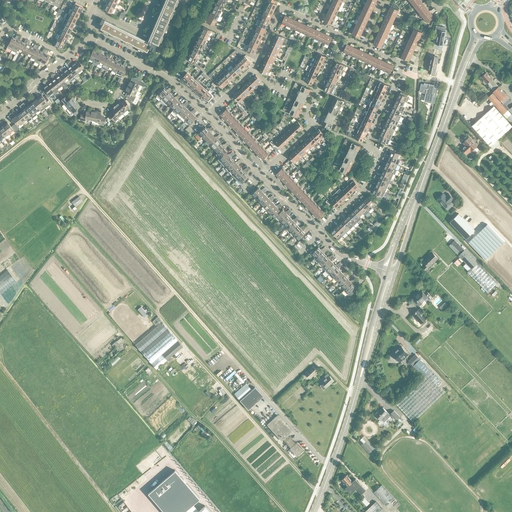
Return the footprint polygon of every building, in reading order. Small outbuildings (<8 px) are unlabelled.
[(102,19),(99,23),(100,23),(102,24),(100,29),(115,36),(120,38),(120,39),(127,42),(132,44),(132,45),(147,52),(149,48),(153,50),(155,46),(156,44),(158,45),(161,38),(160,38),(161,36),(162,36),(165,29),(164,29),(166,24),(167,24),(170,17),(169,17),(172,12),(175,5),(176,0),(177,0),(166,0),(148,43),(104,21),(104,20),(102,19)] [(269,1),(267,6),(275,10),(277,4),(269,1)] [(375,5),(367,1),(365,6),(373,10),(375,5)] [(421,1),(414,6),(417,10),(424,5),(421,1)] [(338,10),(340,6),(332,2),(331,5),(329,4),(328,6),(338,10)] [(224,7),(216,3),(214,7),(221,11),(224,7)] [(82,7),(81,7),(75,4),(72,9),(80,13),(82,7)] [(114,8),(106,4),(103,9),(108,12),(107,13),(110,15),(114,8)] [(427,9),(424,5),(417,10),(421,14),(427,9)] [(267,6),(265,11),(272,15),(275,10),(267,6)] [(336,15),(338,10),(328,6),(327,7),(330,8),(328,11),(336,15)] [(365,6),(363,10),(370,14),(373,10),(365,6)] [(391,6),(388,11),(396,15),(399,10),(391,6)] [(221,11),(214,7),(211,12),(219,16),(221,11)] [(80,13),(72,9),(70,14),(77,18),(80,13)] [(427,9),(421,14),(424,18),(431,13),(427,9)] [(370,14),(363,10),(360,15),(368,19),(370,14)] [(265,11),(263,16),(262,16),(270,19),(272,15),(265,11)] [(334,20),(336,15),(328,11),(327,14),(325,13),(324,15),(334,20)] [(396,15),(388,11),(386,16),(394,20),(396,15)] [(219,16),(211,12),(209,16),(217,20),(219,16)] [(65,18),(75,23),(77,18),(70,14),(67,13),(65,18)] [(434,17),(431,13),(424,18),(427,22),(434,17)] [(260,15),(258,20),(268,24),(270,19),(262,16),(263,16),(260,15)] [(282,23),(286,25),(291,15),(289,15),(288,17),(285,15),(282,23)] [(286,25),(291,28),(295,20),(292,18),(293,16),(291,15),(286,25)] [(334,20),(324,15),(323,17),(325,18),(324,21),(332,25),(334,20)] [(360,15),(358,20),(366,23),(368,19),(360,15)] [(207,21),(214,25),(217,20),(209,16),(207,21)] [(386,16),(384,20),(392,24),(394,20),(386,16)] [(75,23),(65,18),(62,23),(64,24),(72,28),(75,23)] [(291,28),(296,30),(300,20),(299,19),(298,21),(295,20),(291,28)] [(268,24),(258,20),(256,25),(258,26),(266,29),(268,24)] [(296,30),(300,32),(304,24),(301,23),(302,20),(300,20),(296,30)] [(366,23),(358,20),(356,24),(364,28),(366,23)] [(392,24),(384,20),(382,25),(390,29),(392,24)] [(300,32),(305,34),(310,24),(308,23),(307,25),(304,24),(300,32)] [(72,28),(64,24),(62,29),(69,33),(72,28)] [(310,24),(305,34),(310,36),(313,28),(310,27),(311,25),(310,24)] [(356,24),(354,29),(362,33),(364,28),(356,24)] [(382,25),(380,30),(388,33),(390,29),(382,25)] [(435,31),(434,33),(438,34),(436,43),(436,44),(442,45),(445,32),(445,31),(444,31),(445,27),(444,27),(440,26),(436,25),(436,26),(435,31)] [(209,35),(212,30),(204,26),(202,31),(209,35)] [(266,29),(258,26),(256,31),(263,34),(266,29)] [(310,36),(314,38),(319,28),(317,27),(316,30),(313,28),(310,36)] [(69,33),(62,29),(60,28),(59,30),(58,31),(59,33),(60,33),(59,35),(67,38),(69,33)] [(319,40),(322,32),(320,31),(320,29),(319,28),(314,38),(319,40)] [(362,33),(354,29),(352,34),(360,38),(362,33)] [(412,33),(420,37),(422,32),(414,29),(412,33)] [(251,34),(253,36),(261,39),(263,34),(256,31),(253,30),(251,34)] [(388,33),(380,30),(378,34),(386,38),(388,33)] [(209,35),(202,31),(200,36),(207,40),(209,35)] [(319,40),(323,43),(328,33),(326,32),(325,34),(322,32),(319,40)] [(328,33),(323,43),(328,45),(332,37),(329,35),(330,33),(328,33)] [(420,37),(412,33),(410,38),(418,42),(420,37)] [(6,48),(11,50),(18,35),(17,34),(16,35),(14,39),(12,38),(12,37),(12,36),(6,48)] [(285,38),(277,34),(274,39),(283,42),(285,38)] [(378,34),(376,39),(383,43),(386,38),(378,34)] [(17,50),(21,42),(18,41),(20,37),(20,36),(18,35),(11,50),(16,52),(17,50)] [(67,38),(59,35),(57,40),(64,44),(67,38)] [(207,40),(200,36),(197,41),(205,44),(207,40)] [(261,39),(253,36),(251,40),(259,44),(261,39)] [(418,42),(410,38),(408,43),(416,46),(418,42)] [(17,50),(21,52),(27,40),(26,39),(25,39),(23,43),(21,42),(17,50)] [(283,42),(274,39),(272,43),(280,47),(283,42)] [(383,43),(376,39),(373,44),(381,48),(383,43)] [(21,52),(26,55),(30,47),(27,45),(29,41),(28,40),(27,40),(21,52)] [(54,45),(62,49),(64,44),(57,40),(54,45)] [(259,44),(251,40),(249,45),(256,49),(259,44)] [(195,45),(202,49),(205,44),(197,41),(195,45)] [(280,47),(272,43),(270,48),(278,52),(280,47)] [(343,52),(348,54),(353,44),(351,43),(350,45),(347,44),(343,52)] [(416,46),(408,43),(406,47),(414,51),(416,46)] [(33,48),(30,47),(26,55),(31,57),(36,47),(37,44),(36,44),(35,44),(33,48)] [(37,44),(36,47),(31,57),(35,59),(39,51),(36,50),(38,46),(38,45),(37,44)] [(348,54),(353,56),(356,48),(353,47),(354,45),(353,44),(348,54)] [(202,49),(195,45),(193,50),(200,53),(202,49)] [(249,45),(247,50),(246,52),(250,54),(251,52),(254,54),(256,49),(249,45)] [(414,51),(406,47),(404,52),(411,56),(414,51)] [(39,64),(40,62),(46,49),(44,48),(43,48),(41,52),(39,51),(35,59),(34,61),(39,64)] [(88,59),(93,61),(99,49),(98,48),(97,48),(95,52),(93,51),(93,50),(88,59)] [(278,52),(270,48),(268,52),(276,56),(278,52)] [(353,56),(357,58),(362,48),(360,48),(359,50),(356,48),(353,56)] [(357,58),(362,60),(366,53),(363,51),(364,49),(362,48),(357,58)] [(47,50),(46,49),(40,62),(45,64),(47,65),(50,58),(48,57),(49,55),(48,56),(46,54),(47,51),(47,50)] [(93,61),(92,63),(97,66),(98,64),(102,56),(99,54),(101,50),(101,49),(99,49),(93,61)] [(200,53),(193,50),(190,54),(198,58),(199,59),(201,56),(199,55),(200,53)] [(276,56),(268,52),(266,57),(274,61),(276,56)] [(314,57),(323,61),(326,56),(316,52),(314,57)] [(362,60),(367,63),(371,53),(370,52),(369,54),(366,53),(362,60)] [(411,56),(404,52),(401,57),(409,60),(411,56)] [(107,68),(111,60),(109,59),(110,55),(110,54),(109,53),(107,56),(106,58),(102,66),(101,68),(106,70),(107,68)] [(367,63),(371,65),(375,57),(372,55),(373,53),(371,53),(367,63)] [(198,58),(190,54),(188,59),(195,63),(198,58)] [(432,54),(429,71),(436,73),(440,56),(432,54)] [(106,58),(102,56),(98,64),(102,66),(106,58)] [(241,59),(246,66),(251,62),(245,56),(241,59)] [(371,65),(376,67),(380,57),(379,56),(378,58),(375,57),(371,65)] [(274,61),(266,57),(264,62),(272,66),(274,61)] [(311,61),(321,66),(323,61),(314,57),(313,57),(311,61)] [(376,67),(381,69),(384,61),(381,60),(382,58),(380,57),(376,67)] [(242,69),(246,66),(241,59),(239,58),(235,61),(242,69)] [(77,73),(84,68),(79,61),(77,63),(75,62),(76,63),(74,64),(71,61),(70,60),(69,61),(70,64),(72,66),(79,75),(77,73)] [(115,62),(111,60),(107,68),(111,70),(115,62)] [(381,69),(385,71),(390,61),(388,60),(387,62),(384,61),(381,69)] [(231,65),(238,73),(242,69),(235,61),(231,65)] [(321,66),(311,61),(309,66),(319,70),(321,66)] [(346,66),(336,61),(334,66),(344,71),(346,66)] [(390,61),(385,71),(390,73),(394,65),(390,64),(391,62),(390,61)] [(111,70),(116,73),(120,65),(115,62),(111,70)] [(122,66),(120,65),(116,73),(120,75),(119,77),(122,78),(125,71),(123,71),(127,63),(125,62),(124,62),(122,66)] [(272,66),(264,62),(262,66),(270,70),(272,66)] [(227,69),(229,71),(235,77),(238,73),(231,65),(227,69)] [(79,75),(72,66),(68,69),(75,78),(79,75)] [(270,70),(262,66),(259,71),(268,75),(270,70)] [(307,71),(317,75),(319,70),(309,66),(307,71)] [(344,71),(334,66),(332,71),(340,74),(342,75),(344,71)] [(61,68),(62,70),(64,72),(69,79),(71,81),(75,78),(68,69),(66,70),(63,67),(62,67),(61,68)] [(184,70),(180,76),(182,78),(182,79),(186,82),(192,76),(184,70)] [(225,74),(231,80),(235,77),(229,71),(225,74)] [(307,76),(315,80),(317,75),(307,71),(305,75),(307,76)] [(340,74),(332,71),(330,75),(340,80),(340,78),(339,77),(340,74)] [(65,82),(69,79),(64,72),(60,75),(65,82)] [(223,72),(219,76),(227,84),(231,80),(225,74),(223,72)] [(486,73),(482,77),(484,80),(483,81),(485,84),(487,83),(489,82),(492,79),(493,78),(491,75),(490,76),(486,73)] [(52,82),(57,89),(61,86),(52,74),(52,75),(51,76),(54,80),(52,82)] [(57,78),(54,74),(53,74),(52,74),(61,86),(65,82),(60,75),(57,78)] [(262,81),(256,75),(252,78),(258,85),(262,81)] [(340,80),(330,75),(328,80),(336,84),(337,81),(339,82),(340,80)] [(192,76),(186,82),(190,86),(197,78),(195,79),(192,76)] [(219,76),(214,81),(220,88),(222,87),(223,88),(227,84),(219,76)] [(307,76),(304,81),(312,85),(315,80),(307,76)] [(127,85),(137,90),(140,85),(142,86),(144,82),(134,77),(132,81),(130,80),(127,85)] [(197,78),(190,86),(194,90),(200,84),(202,82),(197,78)] [(258,85),(252,78),(248,82),(254,88),(258,85)] [(482,117),(471,127),(489,147),(498,139),(500,137),(511,126),(511,125),(502,115),(503,114),(511,123),(511,115),(507,110),(509,109),(511,113),(511,106),(510,108),(504,103),(510,98),(492,79),(489,82),(496,89),(493,92),(494,92),(488,97),(495,105),(482,117)] [(44,81),(53,92),(55,94),(59,91),(57,89),(52,82),(49,84),(46,80),(45,80),(44,81)] [(336,84),(328,80),(326,85),(334,88),(336,84)] [(50,101),(52,99),(49,95),(53,92),(44,81),(43,81),(43,82),(46,86),(44,88),(43,87),(45,89),(42,91),(45,95),(50,101)] [(378,81),(376,86),(386,90),(388,85),(378,81)] [(200,84),(194,90),(198,93),(204,87),(205,85),(202,82),(200,84)] [(254,88),(248,82),(244,85),(251,92),(254,88)] [(419,90),(419,92),(420,91),(422,91),(426,92),(425,98),(429,98),(428,101),(431,102),(435,103),(436,97),(438,88),(434,87),(434,85),(434,86),(430,85),(430,84),(424,83),(424,84),(421,83),(419,90)] [(137,90),(127,85),(124,91),(128,93),(126,96),(133,101),(135,96),(134,96),(137,90)] [(251,92),(244,85),(241,89),(247,95),(251,92)] [(310,89),(302,85),(289,113),(297,117),(310,89)] [(326,85),(323,90),(331,93),(334,88),(326,85)] [(374,90),(384,95),(386,90),(376,86),(374,90)] [(161,99),(168,91),(164,88),(163,88),(161,87),(155,94),(161,99)] [(202,97),(208,91),(209,89),(207,87),(205,89),(204,87),(198,93),(202,97)] [(247,95),(241,89),(237,92),(243,99),(247,95)] [(374,90),(371,95),(382,99),(384,95),(374,90)] [(165,103),(166,101),(172,95),(168,91),(161,99),(165,103)] [(208,91),(202,97),(206,101),(207,100),(209,102),(214,96),(208,91)] [(243,99),(237,92),(233,96),(239,102),(243,99)] [(397,95),(396,96),(397,96),(396,97),(407,102),(409,97),(407,97),(408,95),(401,92),(400,93),(399,93),(398,95),(397,95)] [(50,101),(45,95),(43,97),(41,94),(39,96),(40,97),(37,99),(45,108),(52,103),(50,101)] [(166,101),(170,105),(176,99),(172,95),(166,101)] [(369,99),(372,100),(380,104),(382,99),(371,95),(369,99)] [(405,107),(407,102),(396,97),(397,96),(396,96),(395,95),(393,98),(395,99),(396,98),(397,98),(395,102),(405,107)] [(29,97),(28,99),(31,103),(29,105),(35,113),(39,110),(30,98),(29,97)] [(45,108),(37,99),(35,100),(33,100),(33,99),(31,97),(30,98),(39,110),(41,112),(45,108)] [(67,109),(76,101),(72,97),(68,100),(65,97),(61,100),(65,104),(63,105),(67,109)] [(335,97),(322,125),(331,129),(344,101),(335,97)] [(486,97),(480,103),(482,105),(488,99),(486,97)] [(170,105),(174,109),(180,102),(176,99),(170,105)] [(120,101),(115,105),(123,113),(130,107),(124,100),(121,102),(120,101)] [(380,104),(372,100),(369,105),(377,109),(380,104)] [(70,114),(72,112),(76,116),(78,113),(76,110),(80,106),(76,101),(67,109),(70,114)] [(180,102),(174,109),(178,112),(184,106),(180,102)] [(395,102),(393,107),(403,112),(405,107),(395,102)] [(23,103),(21,104),(31,117),(35,113),(29,105),(27,107),(24,103),(23,103)] [(21,104),(20,105),(20,106),(23,110),(20,112),(27,120),(28,122),(32,118),(31,117),(21,104)] [(367,104),(365,109),(375,113),(377,109),(369,105),(367,104)] [(389,107),(391,108),(390,109),(392,109),(391,112),(401,116),(403,112),(393,107),(392,106),(392,105),(391,104),(389,107)] [(118,118),(123,113),(115,105),(111,110),(112,111),(109,113),(110,115),(110,116),(114,121),(115,121),(116,122),(117,123),(118,122),(119,122),(119,120),(119,119),(118,118)] [(188,109),(184,106),(178,112),(182,116),(188,109)] [(223,120),(231,112),(227,108),(221,114),(223,117),(221,118),(223,120)] [(190,111),(188,109),(182,116),(186,120),(192,113),(193,112),(192,111),(190,111)] [(365,109),(363,113),(373,118),(375,113),(365,109)] [(22,123),(27,120),(20,112),(18,114),(18,113),(16,114),(16,113),(16,112),(14,110),(13,111),(22,123)] [(92,121),(94,111),(90,110),(90,112),(86,111),(86,113),(82,113),(82,114),(81,114),(80,120),(85,121),(85,120),(92,121)] [(15,123),(13,125),(17,130),(19,128),(18,127),(22,123),(13,111),(12,112),(13,115),(14,114),(15,115),(14,116),(14,117),(12,119),(15,123)] [(98,112),(94,111),(92,121),(99,122),(99,124),(104,124),(105,119),(104,118),(104,117),(100,116),(101,114),(97,113),(98,112)] [(231,112),(223,120),(224,121),(226,119),(228,122),(234,116),(231,112)] [(387,116),(399,121),(401,116),(391,112),(390,114),(388,113),(388,114),(387,116)] [(192,113),(186,120),(185,121),(185,122),(186,123),(187,124),(188,124),(189,125),(191,122),(192,122),(192,121),(196,117),(192,113)] [(362,115),(364,116),(363,119),(371,123),(373,118),(363,113),(362,115)] [(386,121),(396,126),(399,121),(387,116),(388,114),(386,113),(385,116),(386,117),(386,118),(387,118),(386,121)] [(234,116),(228,122),(230,124),(228,126),(230,127),(238,120),(234,116)] [(363,119),(361,124),(369,127),(371,123),(363,119)] [(238,120),(230,127),(231,129),(233,127),(235,129),(241,123),(238,120)] [(297,120),(293,124),(299,130),(303,127),(297,120)] [(15,132),(17,130),(13,125),(11,127),(8,122),(5,124),(4,123),(3,124),(3,123),(1,121),(0,121),(0,122),(9,134),(14,130),(15,132)] [(384,125),(394,130),(396,126),(386,121),(385,123),(384,122),(383,123),(382,123),(381,125),(382,126),(383,125),(384,125)] [(1,127),(0,127),(0,131),(5,137),(9,134),(0,122),(0,124),(0,125),(1,125),(1,126),(0,127),(1,127)] [(241,123),(235,129),(237,132),(235,133),(237,135),(245,127),(241,123)] [(299,130),(293,124),(289,127),(296,134),(299,130)] [(369,127),(361,124),(359,128),(367,132),(369,127)] [(382,130),(392,135),(394,130),(384,125),(382,130)] [(207,129),(205,127),(197,134),(201,138),(203,137),(209,131),(210,130),(211,131),(212,130),(210,127),(209,128),(208,128),(207,129)] [(242,137),(248,131),(245,127),(237,135),(238,136),(240,134),(242,137)] [(296,134),(289,127),(286,131),(292,137),(296,134)] [(325,135),(319,128),(315,132),(321,139),(325,135)] [(359,128),(357,133),(365,136),(367,132),(359,128)] [(382,130),(381,132),(380,131),(379,133),(378,132),(376,135),(378,135),(379,134),(380,135),(388,138),(388,139),(390,139),(390,140),(392,135),(382,130)] [(203,137),(206,141),(213,135),(209,131),(203,137)] [(248,131),(242,137),(244,139),(242,141),(244,142),(252,134),(248,131)] [(292,137),(286,131),(282,134),(288,141),(292,137)] [(321,139),(315,132),(311,136),(317,142),(321,139)] [(357,133),(354,138),(362,141),(365,136),(357,133)] [(252,134),(244,142),(245,143),(247,142),(249,144),(255,138),(252,134)] [(288,141),(282,134),(278,138),(284,144),(288,141)] [(378,139),(388,144),(390,139),(388,139),(388,138),(380,135),(379,134),(378,135),(378,136),(378,137),(379,137),(378,139)] [(213,135),(206,141),(210,144),(216,138),(213,135)] [(307,139),(314,146),(317,142),(311,136),(307,139)] [(466,154),(470,150),(471,151),(477,146),(469,137),(468,139),(466,139),(465,140),(464,141),(464,142),(464,143),(466,145),(462,149),(466,154)] [(216,138),(210,144),(214,148),(220,142),(216,138)] [(255,138),(249,144),(251,147),(249,148),(251,150),(259,142),(255,138)] [(278,138),(274,141),(281,148),(284,144),(278,138)] [(304,143),(310,149),(314,146),(307,139),(304,143)] [(220,142),(214,148),(217,152),(224,146),(220,142)] [(259,142),(251,150),(252,151),(254,149),(256,152),(262,146),(259,142)] [(360,146),(352,142),(339,170),(347,174),(360,146)] [(310,149),(304,143),(300,146),(306,153),(310,149)] [(226,152),(228,150),(224,146),(217,152),(215,154),(219,158),(221,156),(226,152)] [(262,146),(256,152),(258,154),(256,156),(258,157),(266,149),(262,146)] [(296,150),(303,156),(306,153),(300,146),(296,150)] [(391,152),(390,155),(398,159),(400,154),(387,148),(386,150),(390,151),(391,152)] [(266,149),(258,157),(259,158),(261,157),(263,159),(269,153),(266,149)] [(303,156),(296,150),(293,153),(299,160),(303,156)] [(221,164),(229,156),(226,152),(221,156),(219,158),(217,160),(221,164)] [(293,153),(289,157),(295,163),(299,160),(293,153)] [(400,160),(398,159),(390,155),(387,159),(398,164),(400,160)] [(229,156),(221,164),(225,168),(233,160),(229,156)] [(387,159),(385,164),(393,168),(395,169),(398,164),(387,159)] [(228,172),(237,164),(233,160),(225,168),(228,172)] [(237,164),(228,172),(232,176),(240,168),(237,164)] [(393,168),(385,164),(383,169),(391,172),(393,168)] [(286,171),(283,167),(276,173),(279,176),(277,178),(278,179),(286,171)] [(236,179),(244,172),(240,168),(232,176),(236,179)] [(383,169),(381,173),(391,178),(393,174),(391,172),(383,169)] [(284,181),(290,175),(286,171),(278,179),(280,180),(281,179),(284,181)] [(244,172),(236,179),(241,185),(243,183),(244,183),(249,178),(247,176),(248,176),(244,172)] [(391,178),(381,173),(379,178),(389,183),(391,178)] [(290,175),(284,181),(286,184),(284,185),(285,186),(293,179),(290,175)] [(378,181),(377,183),(387,187),(389,183),(379,178),(378,177),(378,176),(377,175),(375,178),(377,179),(376,180),(378,181)] [(347,181),(349,183),(355,190),(359,186),(353,179),(353,180),(351,178),(347,181)] [(293,179),(285,186),(287,188),(288,186),(291,189),(297,183),(293,179)] [(292,194),(300,186),(297,183),(291,189),(293,191),(291,192),(292,194)] [(355,190),(349,183),(345,187),(351,193),(355,190)] [(387,187),(377,183),(375,187),(385,192),(387,187)] [(385,192),(375,187),(373,187),(374,185),(372,184),(371,187),(372,188),(373,189),(373,190),(372,192),(383,197),(385,192)] [(298,196),(304,190),(300,186),(292,194),(294,195),(295,194),(298,196)] [(256,198),(263,192),(259,187),(252,194),(256,198)] [(345,187),(341,190),(348,197),(351,193),(345,187)] [(304,190),(298,196),(300,198),(298,200),(299,201),(307,194),(304,190)] [(341,190),(338,194),(344,200),(348,197),(341,190)] [(263,192),(256,198),(260,202),(266,196),(263,192)] [(332,195),(334,197),(340,203),(344,200),(338,194),(336,192),(332,195)] [(307,194),(299,201),(301,203),(302,201),(305,203),(311,197),(307,194)] [(446,196),(443,194),(437,199),(439,200),(439,201),(439,202),(440,203),(441,203),(446,208),(451,202),(454,199),(449,194),(446,196)] [(79,196),(72,201),(76,206),(83,201),(79,196)] [(266,196),(260,202),(264,205),(270,199),(271,198),(272,200),(273,198),(271,196),(270,197),(269,199),(266,196)] [(362,202),(361,203),(367,210),(369,212),(372,208),(371,206),(365,200),(364,200),(363,199),(365,198),(363,196),(361,199),(362,200),(361,201),(362,202)] [(371,206),(374,203),(368,196),(365,200),(371,206)] [(311,197),(305,203),(307,206),(305,207),(306,209),(314,201),(311,197)] [(336,207),(340,203),(334,197),(330,201),(336,207)] [(270,199),(264,205),(267,209),(274,203),(270,199)] [(314,201),(306,209),(308,210),(309,208),(312,211),(318,205),(314,201)] [(274,203),(267,209),(271,213),(278,207),(274,203)] [(356,208),(353,210),(359,217),(363,213),(357,207),(356,206),(357,205),(356,203),(354,206),(355,207),(356,208)] [(367,210),(361,203),(357,207),(363,213),(367,210)] [(318,205),(312,211),(314,213),(312,215),(313,216),(321,209),(318,205)] [(278,207),(271,213),(275,217),(277,216),(281,211),(278,207)] [(280,220),(287,213),(283,209),(281,211),(277,216),(280,220)] [(319,218),(324,213),(325,212),(321,209),(313,216),(315,217),(316,216),(319,218)] [(349,215),(346,217),(354,225),(357,222),(350,214),(349,213),(350,212),(349,210),(346,212),(348,214),(349,215)] [(359,217),(353,210),(350,214),(357,222),(361,219),(359,217)] [(284,223),(290,217),(287,213),(280,220),(284,223)] [(466,239),(475,230),(458,213),(450,222),(466,239)] [(284,223),(288,227),(294,221),(290,217),(284,223)] [(346,232),(350,229),(342,221),(341,220),(342,219),(341,217),(339,220),(340,221),(340,222),(340,223),(339,224),(346,232)] [(346,217),(342,221),(350,229),(354,225),(346,217)] [(288,227),(286,229),(290,233),(298,225),(294,221),(288,227)] [(339,224),(335,228),(341,234),(343,236),(346,232),(339,224)] [(298,225),(290,233),(293,237),(302,229),(298,225)] [(341,234),(335,228),(331,231),(337,238),(341,234)] [(302,229),(293,237),(297,241),(305,233),(302,229)] [(497,283),(455,240),(450,245),(460,255),(459,255),(471,268),(468,271),(488,292),(497,283)] [(312,254),(316,257),(322,251),(318,247),(314,251),(313,250),(309,253),(311,255),(312,254)] [(314,259),(318,263),(326,255),(322,251),(316,257),(314,259)] [(438,258),(432,252),(423,261),(426,264),(423,267),(426,270),(438,258)] [(322,266),(331,258),(330,257),(329,256),(328,257),(326,255),(318,263),(318,264),(320,265),(322,266)] [(325,270),(327,269),(333,263),(331,261),(332,260),(332,259),(331,258),(322,266),(323,268),(324,270),(325,270)] [(333,263),(327,269),(325,270),(325,271),(329,275),(330,273),(337,267),(338,266),(337,265),(337,264),(336,265),(335,265),(333,263)] [(334,277),(341,271),(337,267),(330,273),(329,275),(332,278),(334,277)] [(334,277),(338,281),(344,275),(341,271),(334,277)] [(338,281),(342,285),(348,279),(346,276),(347,275),(346,275),(348,274),(346,271),(344,273),(345,274),(344,275),(338,281)] [(342,285),(345,289),(353,282),(354,283),(355,282),(353,279),(352,280),(351,280),(350,281),(348,279),(342,285)] [(354,283),(353,282),(343,290),(349,297),(355,291),(353,289),(355,287),(353,284),(354,283)] [(430,294),(427,291),(424,293),(421,290),(413,299),(420,305),(430,294)] [(137,309),(144,317),(148,314),(141,306),(137,309)] [(419,309),(413,315),(421,323),(427,318),(419,309)] [(157,370),(178,351),(183,347),(162,322),(135,345),(157,370)] [(119,351),(123,348),(120,345),(122,343),(125,340),(124,338),(123,339),(121,337),(112,345),(114,347),(115,346),(119,351)] [(396,358),(399,361),(407,353),(402,347),(393,354),(394,355),(393,356),(393,357),(394,358),(395,358),(396,358)] [(424,376),(396,403),(414,422),(444,393),(437,386),(442,382),(431,370),(430,370),(415,354),(408,361),(409,361),(424,376)] [(305,373),(310,379),(318,371),(313,366),(305,373)] [(327,373),(324,376),(326,378),(321,383),(322,384),(320,386),(324,389),(326,387),(326,388),(334,381),(327,373)] [(248,409),(250,407),(263,396),(255,387),(252,390),(246,383),(234,394),(240,400),(248,409)] [(382,407),(376,415),(381,420),(381,419),(384,422),(391,415),(396,420),(400,415),(394,410),(390,414),(382,407)] [(273,419),(267,425),(282,441),(283,440),(290,448),(290,449),(294,453),(294,454),(297,456),(304,450),(297,442),(296,443),(294,445),(287,436),(292,431),(278,415),(273,419)] [(362,437),(358,441),(359,442),(369,453),(373,450),(366,442),(362,437)] [(175,471),(148,494),(163,511),(210,511),(205,505),(198,511),(196,511),(191,511),(189,508),(199,499),(175,471)] [(355,487),(361,494),(366,490),(360,483),(355,478),(353,481),(347,474),(346,475),(345,475),(345,476),(344,477),(342,479),(345,482),(344,483),(347,486),(346,487),(350,492),(355,487)] [(378,511),(383,508),(376,501),(363,511),(378,511)]
